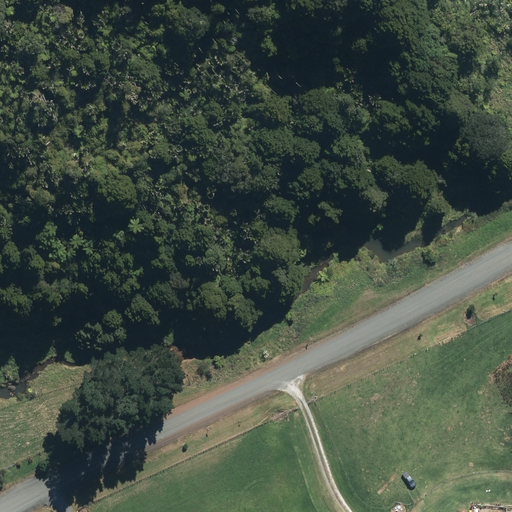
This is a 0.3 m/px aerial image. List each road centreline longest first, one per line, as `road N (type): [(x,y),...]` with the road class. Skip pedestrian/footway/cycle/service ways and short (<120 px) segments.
road 1 (unclassified): [(0,511),(511,257)]
road 2 (unknown): [(283,371),(381,511)]
